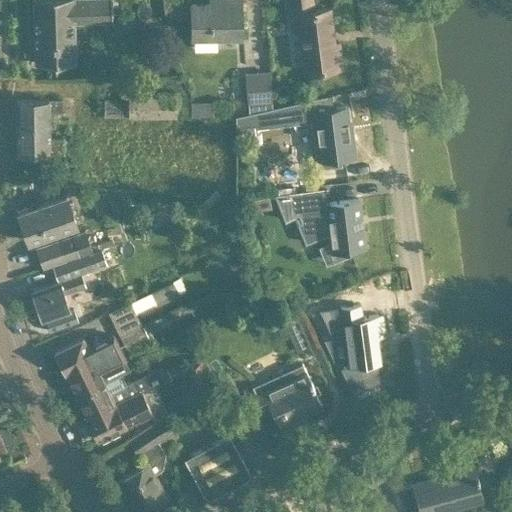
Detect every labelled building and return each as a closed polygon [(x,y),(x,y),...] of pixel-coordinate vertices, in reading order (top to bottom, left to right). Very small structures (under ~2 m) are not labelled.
[(32,0),(35,62),(75,61),(73,22),(111,21),(110,0),(32,0)] [(191,38),(240,38),(239,0),(217,0),(217,4),(191,4),(191,38)] [(313,9),(312,0),(288,0),(292,29),(298,29),(303,71),(342,66),(339,42),(334,43),(329,7),(313,9)] [(269,71),(244,73),(246,102),(271,100),(269,71)] [(104,100),(104,115),(126,116),(152,116),(175,116),(176,92),(128,91),(128,100),(104,100)] [(247,112),(235,115),(235,126),(258,123),(259,124),(270,122),(275,122),(276,125),(292,123),(292,119),(307,117),(313,117),(314,117),(315,124),(316,129),(320,165),(320,167),(341,165),(340,156),(353,154),(350,131),(348,131),(347,119),(345,106),(332,107),(331,95),(331,93),(272,107),(247,112)] [(16,154),(49,153),(63,153),(62,137),(49,138),(48,111),(62,111),(61,98),(48,98),(15,99),(16,154)] [(271,100),(246,102),(247,112),(272,107),(271,100)] [(258,124),(235,127),(235,143),(260,140),(258,124)] [(324,187),(274,193),(274,195),(284,219),(294,215),(305,242),(315,238),(322,235),(333,261),(350,254),(348,248),(364,246),(362,225),(360,225),(359,217),(361,217),(358,198),(326,203),(324,187)] [(78,233),(77,232),(66,194),(18,211),(28,240),(44,235),(46,242),(35,246),(42,267),(52,264),(52,265),(92,251),(85,230),(78,233)] [(269,206),(267,196),(255,198),(257,209),(269,206)] [(51,328),(60,325),(61,320),(57,310),(68,306),(63,293),(86,286),(81,272),(106,263),(101,248),(92,251),(52,265),(57,279),(31,289),(44,326),(51,328)] [(232,273),(243,268),(237,255),(227,260),(232,273)] [(172,280),(150,290),(155,302),(177,291),(172,280)] [(130,300),(108,311),(113,323),(136,312),(130,300)] [(360,303),(318,309),(332,337),(333,338),(341,338),(344,366),(342,367),(341,367),(352,389),(353,388),(364,383),(375,378),(377,377),(376,365),(378,364),(377,362),(379,362),(377,344),(376,337),(381,336),(384,336),(382,323),(380,314),(378,314),(361,316),(360,304),(360,303)] [(292,313),(278,318),(282,326),(282,327),(283,327),(285,326),(289,324),(295,321),(296,321),(292,313)] [(136,326),(119,334),(128,354),(151,343),(150,340),(141,323),(136,326)] [(297,336),(293,337),(299,350),(307,346),(302,334),(301,334),(297,336)] [(72,341),(54,350),(65,372),(118,346),(113,336),(93,345),(88,348),(82,336),(72,341)] [(118,346),(65,372),(75,394),(104,381),(99,370),(104,367),(124,358),(118,346)] [(252,385),(242,390),(255,418),(271,409),(281,431),(298,423),(294,416),(321,404),(312,385),(313,385),(310,379),(309,380),(308,377),(302,362),(301,363),(252,386),(252,385)] [(201,393),(214,385),(202,364),(192,369),(196,376),(193,378),(201,393)] [(104,381),(75,394),(86,416),(140,390),(140,392),(167,379),(161,365),(123,383),(118,374),(104,381)] [(139,420),(151,414),(140,392),(140,390),(86,416),(97,439),(126,425),(123,421),(136,414),(139,420)] [(135,511),(137,511),(168,494),(155,472),(160,469),(164,451),(158,440),(178,427),(167,412),(128,438),(143,462),(116,478),(135,511)] [(258,439),(264,435),(255,419),(244,426),(250,436),(258,439)] [(208,496),(209,496),(211,495),(247,475),(248,474),(248,473),(248,471),(248,470),(228,432),(183,457),(204,494),(205,495),(206,496),(208,496)] [(413,484),(394,489),(408,511),(440,511),(440,509),(443,508),(458,504),(457,502),(481,496),(478,485),(476,478),(478,478),(477,475),(475,475),(473,466),(430,477),(431,479),(413,484)] [(397,511),(391,501),(380,507),(382,511),(397,511)]
